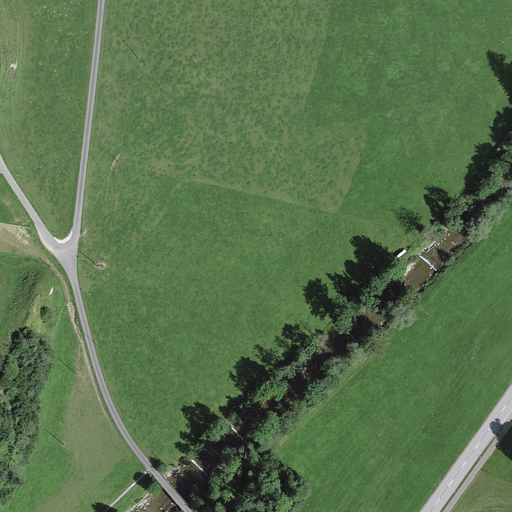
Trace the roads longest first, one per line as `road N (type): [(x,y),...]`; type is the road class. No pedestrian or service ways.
road 1 (residential): [(188,511),(117,419),(72,270),(101,0)]
road 2 (secondary): [(430,511),(511,397)]
